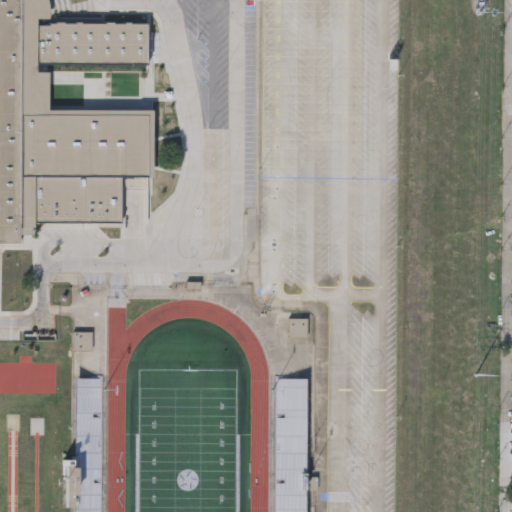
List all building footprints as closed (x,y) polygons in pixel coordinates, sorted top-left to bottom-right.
[(0,0),(0,246),(22,246),(22,0),(0,0)] [(266,186),(266,147),(281,147),(281,186),(266,186)] [(282,198),(282,237),(263,237),(263,198),(282,198)] [(281,289),(263,289),(263,250),(281,250),(281,289)] [(288,339),(305,339),(305,321),(288,321),(288,339)] [(73,354),(90,354),(90,335),(73,335),(73,354)] [(99,379),(99,511),(73,511),(73,508),(64,508),(64,461),(73,461),(73,379),(99,379)] [(300,379),(300,511),(272,511),(272,379),(300,379)]
